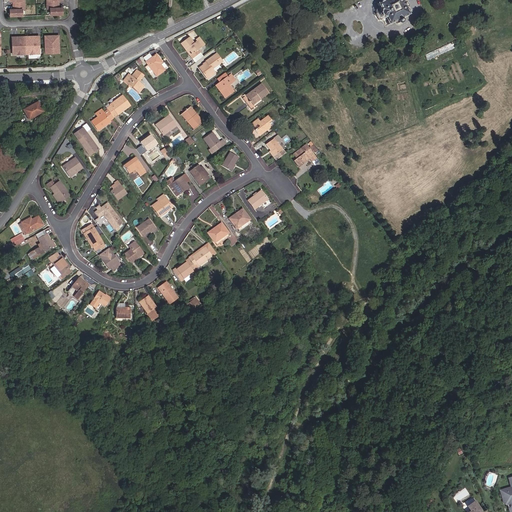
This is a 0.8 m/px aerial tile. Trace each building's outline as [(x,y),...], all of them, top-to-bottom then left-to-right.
[(10,9),(10,16),(22,15),(22,9),(25,9),(24,0),(9,0),(10,1),(12,0),(15,0),(15,9),(12,9),(10,9)] [(46,0),(47,8),(50,8),(50,14),(62,14),(62,7),(57,7),(56,0),(46,0)] [(384,18),(387,25),(395,22),(396,24),(399,24),(401,23),(401,21),(400,19),(408,15),(405,8),(408,7),(404,0),(401,0),(400,0),(384,0),(377,4),(380,11),(379,12),(378,14),(380,18),(383,19),(384,18)] [(195,51),(193,52),(195,55),(203,50),(201,47),(205,45),(200,39),(197,41),(192,34),(184,39),(188,46),(191,44),(195,51)] [(58,35),(45,36),(45,50),(55,50),(55,52),(59,52),(58,35)] [(25,36),(12,37),(13,54),(16,54),(16,51),(26,51),(25,36)] [(38,36),(25,36),(26,51),(35,51),(35,53),(39,53),(38,36)] [(164,60),(165,59),(161,52),(151,59),(161,73),(169,68),(165,62),(164,60)] [(216,53),(215,52),(208,57),(208,58),(200,64),(206,73),(214,68),(213,65),(223,58),(219,52),(216,53)] [(139,66),(136,70),(142,74),(145,71),(139,66)] [(142,74),(136,70),(133,72),(128,78),(139,86),(142,83),(144,80),(140,78),(142,74)] [(221,87),(220,88),(224,94),(234,88),(229,81),(235,78),(231,72),(218,81),(221,87)] [(258,97),(266,92),(267,92),(260,82),(239,95),(247,107),(259,99),(258,97)] [(112,102),(109,105),(110,107),(115,113),(119,110),(119,111),(122,109),(120,107),(126,103),(127,105),(131,103),(123,92),(112,101),(112,102)] [(37,103),(22,111),(27,121),(42,113),(37,103)] [(182,110),(194,126),(203,120),(196,111),(195,112),(190,105),(182,110)] [(115,113),(110,107),(106,110),(100,114),(93,119),(99,127),(112,119),(111,118),(115,114),(115,113)] [(268,124),(264,119),(268,116),(266,112),(257,118),(255,115),(249,119),(252,123),(255,121),(256,123),(252,126),(255,132),(268,124)] [(162,120),(160,118),(157,121),(164,131),(176,122),(169,113),(165,115),(167,117),(162,120)] [(88,143),(93,151),(100,146),(86,125),(77,131),(86,145),(88,143)] [(211,146),(209,148),(212,152),(227,142),(223,138),(220,140),(213,130),(204,137),(211,146)] [(151,132),(140,139),(146,148),(157,140),(151,132)] [(271,134),(264,138),(271,150),(269,152),(271,155),(272,155),(281,149),(279,145),(271,134)] [(185,139),(189,144),(194,140),(191,135),(185,139)] [(312,150),(307,142),(304,145),(309,152),(312,150)] [(291,163),(303,155),(306,159),(310,156),(301,143),(288,151),(290,156),(288,158),(291,163)] [(166,144),(160,147),(165,154),(171,150),(169,147),(167,144),(166,144)] [(231,169),(235,163),(239,155),(231,150),(222,164),(231,169)] [(138,169),(144,165),(136,154),(125,163),(129,169),(132,168),(135,165),(137,168),(138,169)] [(75,156),(63,164),(70,174),(74,172),(72,170),(78,165),(79,167),(82,166),(75,156)] [(209,177),(207,174),(200,165),(199,162),(190,168),(200,183),(209,177)] [(200,165),(207,174),(209,172),(202,163),(200,165)] [(173,174),(167,178),(177,192),(182,188),(189,184),(186,180),(190,178),(185,171),(175,178),(173,174)] [(53,194),(59,202),(68,196),(59,181),(54,184),(51,181),(46,184),(48,187),(49,187),(53,194)] [(117,185),(113,188),(119,197),(129,190),(123,181),(120,183),(117,185)] [(255,189),(243,199),(250,206),(262,197),(255,189)] [(164,207),(165,209),(172,204),(164,195),(151,204),(157,212),(164,207)] [(268,200),(262,205),(264,208),(270,203),(268,200)] [(124,222),(110,201),(103,206),(102,204),(100,206),(101,207),(98,209),(102,215),(106,212),(117,230),(120,226),(119,224),(124,222)] [(237,209),(225,218),(233,228),(245,218),(237,209)] [(24,235),(43,224),(38,216),(30,220),(29,218),(22,222),(26,229),(22,231),(24,235)] [(156,225),(150,217),(138,226),(150,244),(155,241),(148,231),(156,225)] [(212,229),(207,233),(212,241),(224,231),(218,222),(211,227),(212,229)] [(106,244),(95,227),(94,224),(84,230),(86,232),(89,238),(90,237),(98,249),(102,247),(103,249),(107,247),(105,245),(106,244)] [(7,226),(4,230),(7,235),(13,230),(9,225),(7,226)] [(9,239),(14,246),(24,241),(20,233),(9,239)] [(29,254),(33,260),(34,259),(46,252),(45,250),(53,245),(46,233),(38,238),(41,243),(37,245),(38,247),(31,252),(31,253),(29,254)] [(123,248),(128,257),(135,253),(134,251),(140,247),(133,236),(127,241),(129,244),(123,248)] [(189,258),(194,265),(196,263),(198,265),(213,256),(206,247),(192,255),(191,254),(188,256),(189,258)] [(123,264),(114,252),(105,258),(108,262),(110,261),(116,270),(123,264)] [(62,255),(61,256),(70,267),(71,266),(62,255)] [(70,267),(61,256),(53,263),(56,265),(63,274),(62,275),(65,278),(74,270),(70,267)] [(192,273),(197,270),(194,265),(189,258),(183,262),(174,270),(180,278),(191,270),(192,273)] [(172,267),(174,270),(183,262),(181,260),(172,267)] [(25,273),(28,278),(34,274),(27,263),(10,274),(14,280),(25,273)] [(52,269),(59,277),(62,275),(63,274),(56,265),(52,269)] [(193,274),(192,273),(191,270),(180,278),(181,279),(186,276),(188,278),(193,274)] [(90,286),(80,277),(67,291),(79,302),(84,296),(82,295),(90,286)] [(168,281),(160,287),(171,303),(179,297),(168,281)] [(93,304),(104,312),(108,306),(113,297),(101,290),(96,299),(93,304)] [(51,293),(45,297),(50,302),(55,298),(51,293)] [(150,312),(154,309),(158,306),(149,295),(141,300),(150,312)] [(195,309),(200,305),(194,298),(190,301),(195,309)] [(149,312),(150,312),(141,300),(139,302),(148,313),(149,312)] [(185,304),(192,313),(192,312),(195,309),(190,301),(185,304)] [(183,306),(190,315),(192,313),(185,304),(183,306)] [(133,310),(127,309),(119,308),(118,318),(133,319),(133,310)] [(158,315),(154,309),(150,312),(149,312),(154,319),(158,315)] [(511,511),(511,477),(509,478),(511,487),(511,490),(510,493),(506,491),(502,498),(511,503),(511,506),(510,508),(508,508),(509,511),(511,511)] [(502,498),(506,491),(510,493),(511,490),(511,487),(500,491),(502,498)] [(479,511),(481,510),(475,501),(469,506),(472,510),(469,511),(479,511)]
